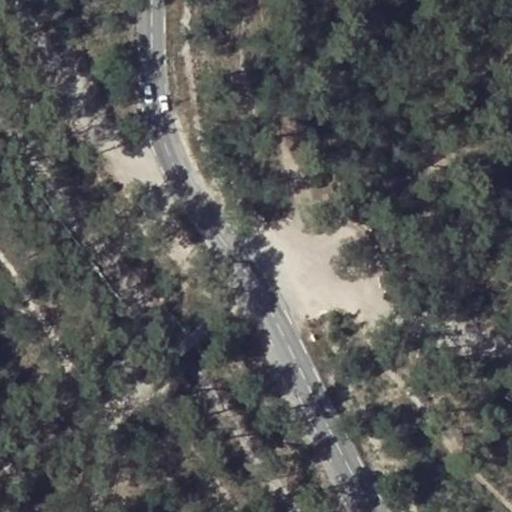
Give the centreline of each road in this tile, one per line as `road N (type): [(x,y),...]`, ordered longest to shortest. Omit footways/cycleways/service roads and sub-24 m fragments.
road 1 (tertiary): [(155,0),(160,96),(178,161),(373,511)]
road 2 (track): [(511,343),(206,220)]
road 3 (track): [(92,511),(125,402),(201,312),(250,292)]
